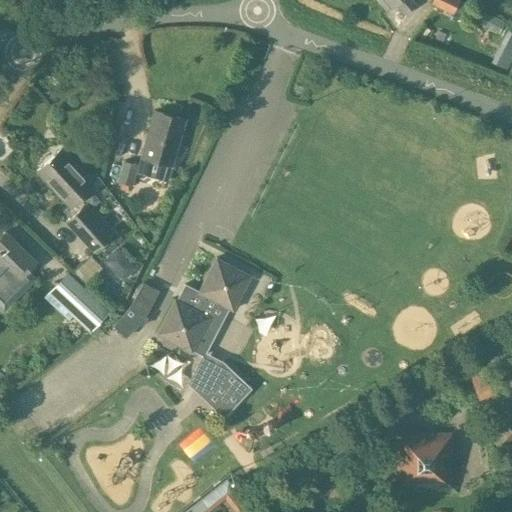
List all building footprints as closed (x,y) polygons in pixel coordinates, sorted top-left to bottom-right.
[(404,13),(415,4),(412,0),(379,0),(386,8),(390,5),(391,6),(395,2),(404,13)] [(433,0),(432,3),(453,14),(458,0),(433,0)] [(497,30),(502,20),(484,10),(478,21),(497,30)] [(506,68),(511,56),(511,29),(507,27),(490,60),(506,68)] [(171,165),(185,118),(154,109),(140,157),(171,165)] [(81,195),(93,184),(60,148),(36,170),(68,205),(65,208),(71,215),(66,219),(95,251),(115,232),(81,195)] [(17,281),(36,262),(5,231),(0,235),(0,263),(2,265),(0,266),(0,285),(11,296),(22,286),(17,281)] [(115,246),(102,260),(123,279),(136,265),(115,246)] [(233,310),(251,275),(216,256),(198,290),(185,282),(176,298),(175,297),(156,333),(192,352),(193,350),(204,356),(229,308),(233,310)] [(70,273),(54,290),(92,326),(108,308),(70,273)] [(146,315),(159,289),(142,281),(129,307),(113,324),(126,337),(139,324),(143,326),(148,316),(146,315)] [(224,417),(252,387),(229,366),(223,360),(195,390),(224,417)] [(469,370),(478,395),(492,390),(483,365),(469,370)] [(179,442),(190,457),(211,441),(200,426),(179,442)] [(450,480),(450,439),(398,439),(398,480),(450,480)] [(231,479),(189,503),(194,511),(199,511),(238,491),(231,479)]
